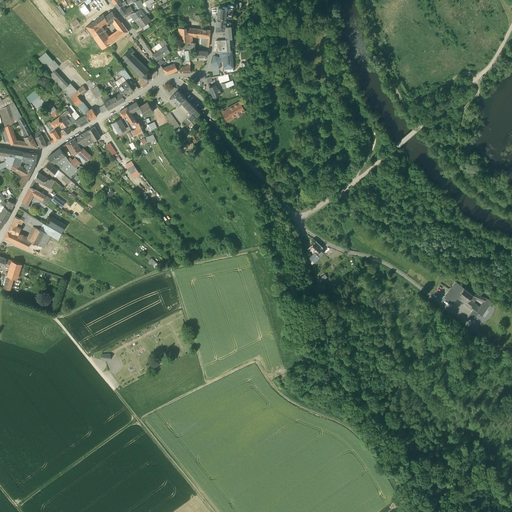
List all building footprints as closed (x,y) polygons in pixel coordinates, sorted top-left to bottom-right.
[(135,5),(138,10),(142,8),(138,0),(136,1),(134,2),(135,5)] [(227,7),(222,6),(222,8),(218,8),(217,17),(226,17),(233,17),(233,12),(237,11),(236,6),(235,4),(233,5),(227,5),(227,7)] [(123,6),(117,8),(125,18),(130,14),(131,14),(131,13),(133,12),(131,8),(131,7),(126,10),(124,7),(123,6)] [(138,10),(134,12),(135,14),(132,16),(131,16),(135,21),(136,20),(138,18),(145,14),(141,9),(138,10)] [(112,11),(105,17),(109,23),(117,18),(112,11)] [(109,23),(105,17),(102,14),(86,27),(86,28),(91,34),(94,38),(102,49),(107,46),(127,32),(120,22),(114,26),(117,30),(109,36),(102,26),(106,23),(107,25),(109,24),(109,23)] [(145,14),(138,18),(136,20),(140,26),(141,25),(142,27),(147,23),(150,20),(146,14),(145,14)] [(226,17),(217,17),(216,27),(230,28),(229,22),(226,22),(226,17)] [(230,28),(216,27),(215,31),(216,31),(216,39),(229,38),(232,38),(232,37),(231,26),(230,22),(229,22),(230,28)] [(186,33),(186,27),(178,27),(180,40),(189,41),(190,36),(190,33),(186,33)] [(201,28),(186,27),(186,33),(190,33),(190,36),(200,36),(201,28)] [(86,28),(76,36),(80,41),(91,34),(86,28)] [(210,29),(201,28),(200,36),(209,37),(210,29)] [(83,46),(94,38),(91,34),(80,41),(83,46)] [(209,37),(200,36),(199,44),(209,46),(209,37)] [(216,39),(217,51),(220,51),(230,50),(230,49),(229,38),(232,38),(229,38),(216,39)] [(189,41),(180,40),(181,45),(182,50),(188,49),(194,50),(195,43),(189,41)] [(162,48),(159,43),(158,43),(154,47),(157,51),(159,50),(162,48)] [(167,45),(166,45),(163,47),(162,48),(159,50),(163,55),(169,51),(167,45)] [(126,61),(125,62),(135,71),(134,72),(139,77),(140,76),(141,77),(142,76),(147,80),(152,75),(148,71),(149,69),(133,54),(135,52),(130,48),(122,57),(126,61)] [(230,50),(220,51),(220,57),(221,57),(220,61),(223,61),(224,65),(227,65),(227,70),(233,70),(233,67),(232,49),(230,49),(230,50)] [(163,55),(159,50),(157,51),(152,55),(156,60),(161,57),(163,55)] [(220,57),(214,55),(212,63),(219,65),(220,61),(221,57),(220,57)] [(54,60),(44,68),(49,73),(50,74),(55,69),(55,70),(59,66),(54,60)] [(174,63),(163,68),(167,74),(178,70),(176,67),(175,63),(174,63)] [(190,64),(186,64),(185,67),(182,67),(182,72),(190,71),(190,64)] [(55,69),(50,74),(63,89),(69,84),(68,84),(55,70),(55,69)] [(123,69),(119,72),(122,77),(127,73),(123,69)] [(127,73),(122,77),(124,79),(126,81),(131,78),(127,73)] [(115,83),(118,88),(126,81),(124,79),(121,81),(119,79),(115,83)] [(126,81),(118,88),(118,89),(123,97),(133,90),(126,81)] [(70,83),(68,84),(69,84),(63,89),(70,96),(77,90),(70,83)] [(214,85),(209,86),(213,97),(220,94),(221,93),(219,88),(218,89),(217,86),(216,84),(214,85)] [(77,90),(70,96),(71,98),(75,103),(77,105),(82,102),(77,95),(80,93),(86,89),(83,85),(77,90)] [(93,88),(99,96),(101,94),(100,92),(101,92),(97,85),(93,88)] [(90,90),(95,98),(99,96),(93,88),(90,90)] [(31,103),(40,96),(35,90),(27,97),(31,103)] [(172,96),(169,98),(178,107),(180,104),(181,104),(182,105),(186,101),(184,100),(185,99),(186,98),(178,90),(175,93),(172,95),(172,96)] [(120,93),(112,98),(116,105),(125,100),(123,97),(120,93)] [(0,100),(0,108),(12,102),(9,96),(0,100)] [(66,99),(71,105),(74,102),(69,96),(66,99)] [(181,104),(180,104),(182,106),(183,105),(191,113),(188,117),(192,121),(200,113),(185,99),(184,100),(186,101),(182,105),(181,104)] [(82,102),(77,105),(84,113),(89,110),(82,101),(82,102)] [(0,108),(0,113),(1,116),(16,108),(12,102),(0,108)] [(136,102),(127,107),(131,113),(131,114),(136,111),(139,115),(143,112),(136,102)] [(147,102),(139,107),(145,116),(153,111),(147,102)] [(240,102),(227,108),(228,109),(223,112),(227,121),(233,118),(232,117),(237,114),(237,116),(241,114),(240,112),(244,110),(240,102)] [(108,109),(106,105),(106,104),(99,108),(102,113),(108,109)] [(72,117),(75,120),(80,117),(70,105),(70,106),(74,111),(70,115),(72,117)] [(68,113),(70,115),(74,111),(70,106),(69,107),(66,109),(65,110),(66,111),(68,113)] [(127,107),(120,112),(123,117),(126,115),(131,124),(134,123),(136,126),(140,125),(138,122),(137,123),(133,118),(132,115),(131,114),(131,113),(127,107)] [(1,116),(4,125),(11,122),(16,119),(18,123),(22,121),(16,108),(1,116)] [(90,109),(89,110),(84,113),(85,114),(90,120),(96,117),(90,109)] [(66,121),(61,114),(57,116),(58,118),(52,123),(55,127),(62,122),(63,124),(61,126),(62,128),(69,122),(67,120),(66,121)] [(90,120),(85,114),(80,117),(75,120),(76,122),(80,126),(90,120)] [(171,115),(166,118),(174,129),(179,126),(171,115)] [(69,122),(62,128),(62,130),(61,131),(64,135),(69,132),(67,129),(76,122),(75,120),(72,117),(70,118),(68,119),(67,120),(69,122)] [(192,121),(188,117),(183,122),(186,127),(192,121)] [(120,119),(113,123),(118,131),(121,130),(122,131),(126,129),(124,126),(121,120),(120,119)] [(29,135),(22,121),(18,123),(25,137),(29,135)] [(57,134),(49,121),(40,125),(40,126),(43,131),(47,129),(49,132),(54,139),(55,141),(60,138),(57,134)] [(19,141),(19,140),(17,140),(11,122),(4,125),(5,128),(6,130),(10,128),(11,132),(13,133),(15,140),(19,141)] [(154,122),(148,125),(150,128),(151,131),(157,128),(154,122)] [(94,127),(88,131),(87,131),(93,141),(100,137),(94,127)] [(10,141),(6,130),(5,128),(1,129),(5,141),(10,141)] [(10,128),(6,130),(10,141),(11,144),(21,147),(19,141),(15,140),(13,133),(11,132),(10,128)] [(87,131),(74,139),(77,144),(79,143),(80,145),(88,140),(90,144),(91,143),(92,142),(93,141),(87,131)] [(42,136),(42,134),(35,138),(36,138),(39,148),(45,146),(47,145),(46,143),(42,136)] [(153,134),(145,137),(147,143),(155,139),(153,134)] [(36,149),(29,135),(25,137),(23,137),(25,141),(26,142),(19,141),(21,147),(36,149)] [(76,157),(73,161),(70,158),(68,160),(69,161),(76,168),(83,159),(84,158),(83,157),(84,155),(80,152),(81,150),(77,144),(74,139),(66,144),(73,155),(74,155),(76,157)] [(112,155),(116,153),(110,143),(106,145),(112,155)] [(65,155),(60,148),(47,157),(60,169),(70,178),(78,169),(76,168),(69,161),(68,160),(65,155)] [(91,157),(84,150),(82,151),(81,150),(80,152),(84,155),(83,157),(84,158),(83,159),(86,162),(91,157)] [(4,166),(10,169),(13,163),(12,163),(17,152),(13,151),(11,156),(7,155),(5,161),(4,166)] [(27,154),(17,152),(12,163),(13,163),(13,162),(16,164),(15,165),(18,166),(22,159),(25,160),(27,154)] [(36,156),(27,154),(25,160),(25,161),(31,162),(27,171),(30,172),(35,162),(36,156)] [(125,169),(126,169),(126,168),(133,164),(131,161),(126,164),(123,166),(125,169)] [(57,169),(49,162),(43,169),(48,173),(49,172),(52,175),(57,169)] [(126,169),(130,174),(137,170),(133,164),(126,168),(126,169)] [(18,166),(15,165),(13,169),(17,171),(16,172),(22,176),(27,178),(30,172),(27,171),(18,166)] [(16,173),(10,170),(8,173),(12,176),(11,178),(14,180),(17,175),(16,174),(16,173)] [(47,178),(38,173),(34,179),(44,185),(47,178)] [(68,178),(62,173),(59,177),(67,184),(71,180),(68,178)] [(30,187),(22,202),(27,205),(27,204),(33,194),(34,195),(36,191),(30,187)] [(105,193),(109,197),(114,193),(110,189),(105,193)] [(42,194),(36,191),(34,195),(42,200),(45,196),(42,194)] [(4,206),(10,212),(13,208),(15,204),(8,200),(6,203),(3,200),(2,201),(0,202),(3,206),(4,206)] [(0,226),(1,228),(4,225),(10,212),(4,206),(3,206),(0,212),(0,226)] [(26,221),(27,222),(30,215),(24,212),(20,219),(23,220),(26,221)] [(30,215),(27,222),(32,224),(35,219),(30,215)] [(12,221),(20,225),(21,222),(23,220),(20,219),(15,216),(12,221)] [(53,216),(48,226),(49,227),(56,231),(61,233),(66,224),(53,216)] [(49,227),(48,226),(35,219),(32,224),(36,226),(38,227),(44,231),(47,232),(47,231),(49,227)] [(12,221),(11,224),(7,230),(18,235),(19,232),(20,228),(19,228),(20,225),(12,221)] [(34,230),(36,226),(32,224),(27,222),(26,221),(25,223),(31,226),(30,227),(34,230)] [(34,230),(30,236),(29,240),(31,241),(37,244),(44,231),(38,227),(36,226),(34,230)] [(18,235),(7,230),(4,237),(27,248),(31,241),(29,240),(18,235)] [(44,231),(37,244),(44,247),(49,238),(51,235),(47,233),(44,231)] [(19,232),(18,235),(29,240),(30,236),(19,232)] [(216,246),(220,254),(224,253),(220,244),(216,246)] [(322,250),(315,244),(310,250),(315,254),(317,256),(321,251),(322,250)] [(315,254),(310,259),(315,264),(323,254),(321,251),(317,256),(315,254)] [(6,259),(4,266),(9,268),(7,275),(14,278),(17,279),(21,264),(6,258),(6,259)] [(151,258),(148,262),(154,267),(158,263),(151,258)] [(11,289),(14,278),(7,275),(3,287),(11,289)] [(325,276),(317,282),(320,286),(328,279),(325,276)] [(456,282),(444,298),(452,304),(457,297),(464,288),(456,282)] [(473,293),(464,287),(464,288),(457,297),(470,307),(475,300),(470,297),(471,296),(473,293)] [(492,300),(473,293),(471,296),(484,302),(489,304),(492,300)] [(489,304),(484,302),(478,310),(477,312),(477,313),(481,316),(489,304)]
